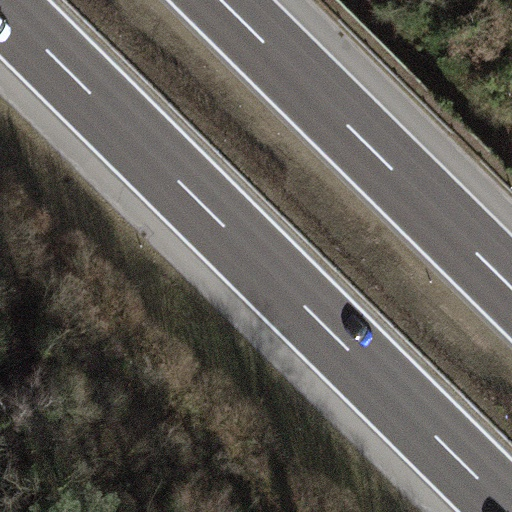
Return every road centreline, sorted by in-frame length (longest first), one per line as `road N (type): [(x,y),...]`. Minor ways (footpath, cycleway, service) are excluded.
road 1 (motorway): [(0,6),(509,511)]
road 2 (motorway): [(511,285),(223,0)]
